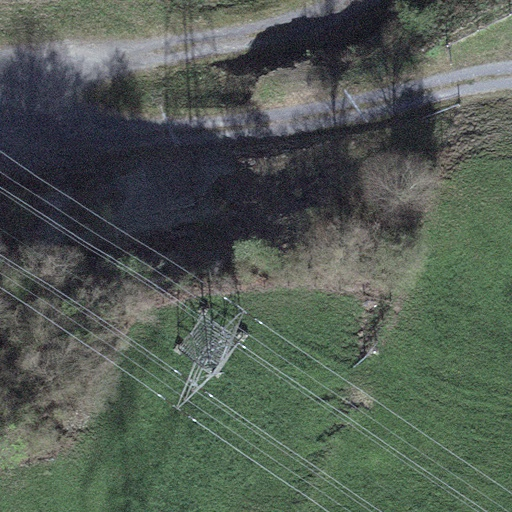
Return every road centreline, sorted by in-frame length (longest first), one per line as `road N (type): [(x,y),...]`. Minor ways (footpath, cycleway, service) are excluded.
road 1 (track): [(511,72),(486,70),(165,147),(0,80)]
road 2 (track): [(39,100),(313,0)]
